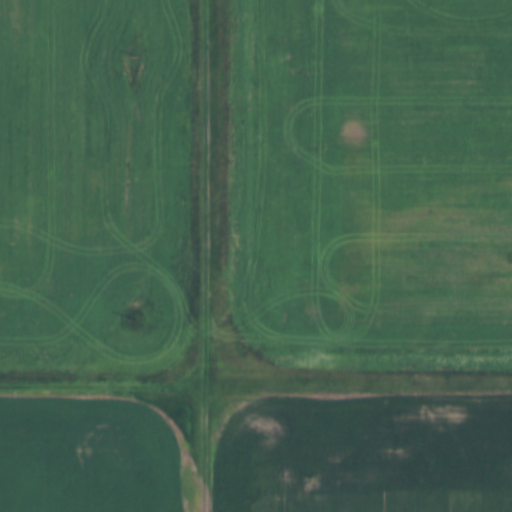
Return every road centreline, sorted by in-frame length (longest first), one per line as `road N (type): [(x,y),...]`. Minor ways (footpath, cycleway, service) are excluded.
road 1 (track): [(207,511),(206,0)]
road 2 (track): [(511,384),(0,384)]
